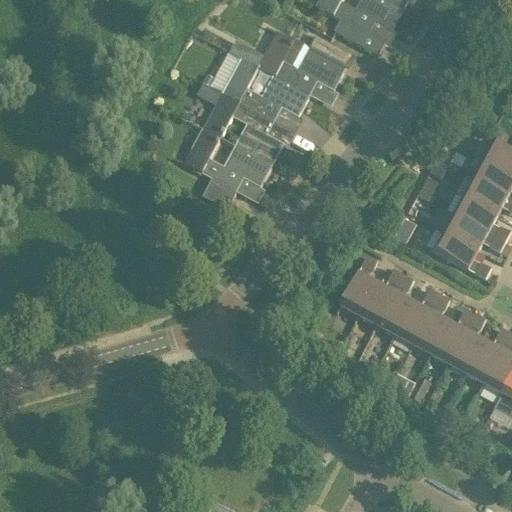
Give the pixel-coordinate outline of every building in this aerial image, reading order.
[(341,4),(342,0),(318,0),(314,10),(339,24),(333,35),(357,48),(363,37),(366,39),(374,24),(390,34),(402,12),(379,0),(361,0),(355,12),(341,4)] [(379,0),(402,12),(408,0),(379,0)] [(256,70),(308,98),(315,84),(332,93),(343,71),(348,74),(355,60),(315,38),(308,52),(275,34),(256,70)] [(220,97),(272,125),(279,111),(296,120),(308,98),(256,70),(239,61),(220,97)] [(265,138),(272,125),(220,97),(201,131),(221,142),(232,121),(245,128),(234,149),(270,168),(282,147),(265,138)] [(210,162),(221,142),(201,131),(182,167),(210,182),(201,200),(225,213),(242,181),(258,190),(270,168),(234,149),(223,169),(210,162)] [(511,158),(491,147),(481,166),(511,182),(511,158)] [(511,182),(481,166),(472,184),(506,202),(511,190),(511,182)] [(472,184),(462,202),(496,220),(506,202),(472,184)] [(462,202),(452,220),(486,238),(496,220),(462,202)] [(452,220),(443,237),(477,256),(486,238),(452,220)] [(493,242),(504,248),(511,236),(499,230),(493,242)] [(443,237),(433,256),(467,275),(477,256),(443,237)] [(499,257),(504,248),(493,242),(488,251),(499,257)] [(371,278),(377,266),(366,260),(360,271),(371,278)] [(485,284),(491,273),(480,267),(474,278),(485,284)] [(396,291),(402,280),(392,274),(386,285),(396,291)] [(356,278),(338,312),(357,322),(375,288),(356,278)] [(402,280),(396,291),(407,296),(413,285),(402,280)] [(375,288),(357,322),(374,331),(393,298),(375,288)] [(432,310),(438,299),(428,294),(422,305),(432,310)] [(393,298),(374,331),(392,341),(410,308),(393,298)] [(438,299),(432,310),(443,316),(449,305),(438,299)] [(410,308),(392,341),(410,351),(428,317),(410,308)] [(468,330),(474,319),(464,313),(458,324),(468,330)] [(428,317),(410,351),(428,361),(446,327),(428,317)] [(474,319),(468,330),(478,335),(485,324),(474,319)] [(446,327),(428,361),(446,370),(464,337),(446,327)] [(504,349),(510,338),(500,333),(494,344),(504,349)] [(464,337),(446,370),(464,380),(482,347),(464,337)] [(482,347),(464,380),(482,390),(500,356),(482,347)] [(511,362),(500,356),(482,390),(500,400),(511,377),(511,362)] [(511,377),(500,400),(511,406),(511,377)] [(420,403),(428,385),(419,381),(411,399),(420,403)]
